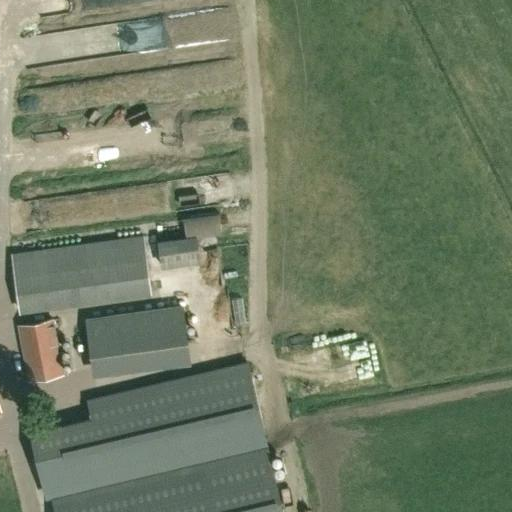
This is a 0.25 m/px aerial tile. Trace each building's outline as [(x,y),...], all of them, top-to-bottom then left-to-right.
[(171,52),(171,49),(152,49),(152,24),(145,23),(144,52),(171,52)] [(157,43),(169,43),(169,26),(157,25),(157,43)] [(93,33),(96,55),(140,49),(136,26),(93,33)] [(122,98),(239,88),(237,64),(120,74),(122,98)] [(201,228),(202,240),(236,238),(235,214),(217,215),(218,227),(201,228)] [(185,224),(164,224),(163,238),(185,238),(185,224)] [(19,307),(151,289),(143,234),(11,252),(19,307)] [(166,266),(203,264),(202,238),(164,240),(166,266)] [(183,306),(86,320),(94,377),(191,363),(183,306)] [(64,374),(62,359),(54,319),(18,325),(29,382),(64,374)] [(98,445),(38,460),(46,494),(52,493),(56,511),(282,511),(264,432),(248,363),(88,401),(92,419),(98,445)]
